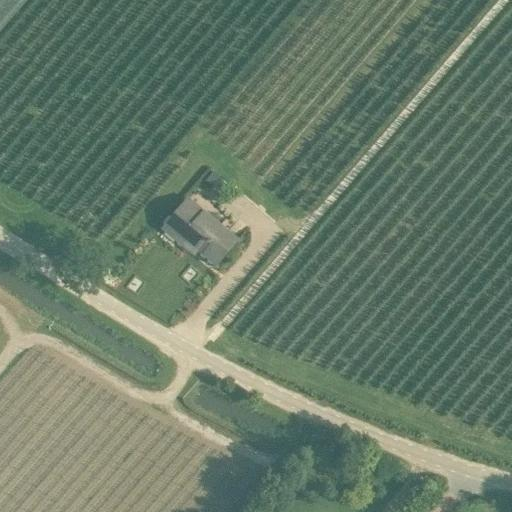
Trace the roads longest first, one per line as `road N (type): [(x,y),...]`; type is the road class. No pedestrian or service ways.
road 1 (unclassified): [(511,484),(333,424),(172,343),(0,239)]
road 2 (track): [(182,332),(216,333),(506,0)]
road 3 (track): [(190,352),(172,390),(156,398),(41,338),(13,343),(0,360)]
